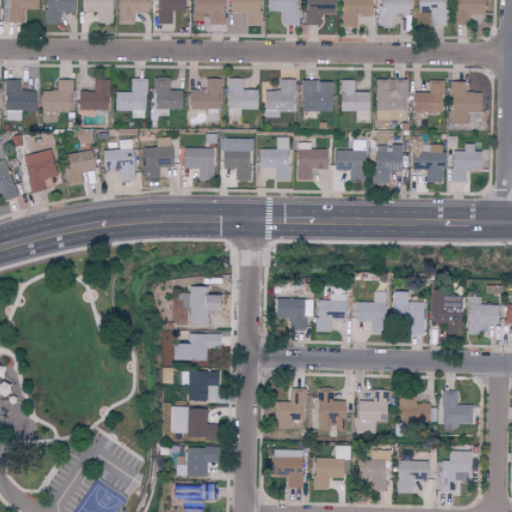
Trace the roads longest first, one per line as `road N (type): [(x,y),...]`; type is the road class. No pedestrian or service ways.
road 1 (residential): [(0,49),(511,54)]
road 2 (primary): [(506,223),(107,222)]
road 3 (residential): [(243,511),(251,220)]
road 4 (residential): [(247,357),(511,366)]
road 5 (residential): [(499,511),(502,366)]
road 6 (residential): [(506,223),(511,79)]
